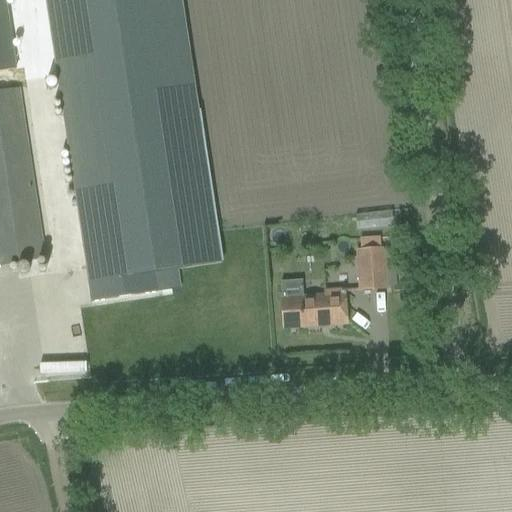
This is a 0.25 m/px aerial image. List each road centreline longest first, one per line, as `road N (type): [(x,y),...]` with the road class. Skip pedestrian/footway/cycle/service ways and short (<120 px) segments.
road 1 (unclassified): [(48,413),(511,386)]
road 2 (track): [(464,390),(456,271),(412,0)]
